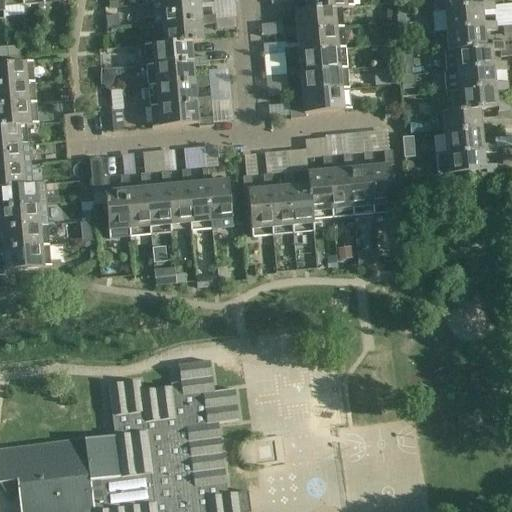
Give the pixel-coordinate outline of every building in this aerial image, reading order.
[(2,0),(3,9),(4,9),(23,7),(22,0),(2,0)] [(213,0),(199,0),(153,5),(154,25),(201,20),(200,18),(199,6),(213,5),(213,0)] [(305,0),(306,12),(341,9),(341,10),(352,9),(351,0),(305,0)] [(482,9),(482,5),(481,0),(432,0),(434,13),(445,12),(445,13),(482,9)] [(484,29),(484,25),(482,14),(494,12),(493,3),(482,5),(482,9),(445,13),(447,33),(484,29)] [(342,29),(341,10),(341,9),(306,12),(295,13),(296,29),(282,30),(283,39),(297,38),(297,33),(342,29)] [(201,20),(154,25),(156,46),(191,43),(191,45),(203,44),(202,26),(215,25),(215,17),(200,18),(201,20)] [(485,49),(484,34),(497,33),(496,24),(484,25),(484,29),(447,33),(449,53),(455,53),(455,52),(485,49)] [(344,50),(342,29),(297,33),(297,38),(298,50),(284,51),(285,60),(299,58),(299,54),(344,50)] [(191,43),(156,46),(145,47),(147,68),(193,64),(194,68),(207,66),(206,58),(193,59),(191,45),(191,43)] [(449,53),(443,53),(445,73),(457,72),(457,73),(493,69),(493,65),(492,54),(501,53),(502,58),(511,57),(511,46),(503,48),(502,44),(490,45),(491,48),(485,49),(455,52),(455,53),(449,53)] [(300,74),(346,70),(344,50),(299,54),(299,58),(300,70),(286,72),(287,80),(301,79),(300,74)] [(0,88),(35,85),(33,64),(0,66),(0,88)] [(147,68),(149,88),(195,84),(196,89),(209,87),(208,79),(195,80),(194,68),(193,64),(147,68)] [(495,89),(495,85),(494,74),(505,73),(504,64),(493,65),(493,69),(457,73),(457,72),(443,73),(446,94),(450,94),(449,94),(495,89)] [(302,94),(348,90),(346,70),(300,74),(301,79),(302,90),(287,92),(288,100),(303,99),(302,94)] [(195,84),(149,88),(150,109),(197,104),(198,109),(211,108),(210,99),(197,100),(196,89),(195,84)] [(497,110),(497,105),(495,94),(507,93),(506,84),(495,85),(495,89),(449,94),(450,94),(451,113),(451,114),(479,111),(479,112),(497,110)] [(0,108),(37,106),(35,85),(0,88),(0,108)] [(350,112),(348,90),(302,94),(303,99),(304,111),(289,112),(290,121),(305,120),(304,116),(350,112)] [(197,104),(150,109),(150,110),(143,110),(145,125),(152,124),(152,130),(198,126),(199,130),(213,128),(212,124),(212,119),(210,119),(199,120),(198,109),(197,104)] [(510,104),(497,105),(497,110),(497,114),(510,113),(510,108),(510,104)] [(0,129),(26,127),(26,128),(38,126),(37,106),(0,108),(0,129)] [(481,131),(479,112),(479,111),(451,114),(451,113),(442,114),(444,135),(481,131)] [(121,113),(111,114),(112,134),(123,133),(121,113)] [(0,149),(28,147),(26,128),(26,127),(0,129),(0,149)] [(482,148),(481,131),(444,135),(446,155),(483,152),(483,156),(495,155),(495,147),(482,148)] [(335,155),(334,139),(306,140),(306,151),(266,153),(267,171),(306,170),(305,156),(335,155)] [(0,170),(29,168),(28,147),(0,149),(0,170)] [(446,155),(446,156),(435,157),(437,178),(484,173),(485,177),(498,176),(497,167),(484,168),(483,156),(483,152),(446,155)] [(385,168),(372,169),(369,169),(373,217),(394,215),(390,167),(394,167),(392,153),(383,154),(385,168)] [(348,171),(353,218),(373,217),(369,169),(372,169),(371,155),(363,156),(364,169),(353,170),(348,171)] [(328,173),(333,220),(353,218),(348,171),(353,170),(352,157),(342,158),(344,172),(332,173),(328,173)] [(312,222),(333,220),(328,173),(332,173),(331,159),(322,160),(323,174),(307,175),(308,186),(309,186),(312,222)] [(102,161),(89,163),(92,196),(100,195),(104,195),(109,242),(130,240),(125,192),(121,193),(109,194),(108,180),(104,180),(102,161)] [(31,188),(29,168),(0,170),(0,190),(31,188)] [(201,170),(203,185),(206,184),(211,232),(232,230),(227,182),(211,184),(210,169),(201,170)] [(190,226),(191,234),(211,232),(206,184),(203,185),(190,186),(189,172),(181,172),(182,186),(186,186),(190,226)] [(169,173),(161,174),(162,189),(166,188),(170,236),(177,235),(177,227),(190,226),(186,186),(182,186),(170,187),(169,173)] [(314,233),(312,222),(309,186),(308,186),(293,188),(291,173),(282,174),(284,188),(288,188),(293,235),(314,233)] [(272,237),(293,235),(288,188),(284,188),(272,189),(271,175),(262,176),(263,190),(268,190),(272,237)] [(150,238),(170,236),(166,188),(162,189),(150,190),(149,176),(140,176),(142,190),(146,190),(149,230),(150,238)] [(268,190),(263,190),(252,192),(250,177),(242,178),(243,193),(247,193),(251,239),(272,237),(268,190)] [(129,178),(120,178),(121,193),(125,192),(130,240),(137,239),(136,231),(149,230),(146,190),(142,190),(130,192),(129,178)] [(0,211),(45,207),(43,187),(31,188),(0,190),(0,211)] [(0,237),(0,236),(0,231),(47,228),(45,207),(0,211),(0,237)] [(0,256),(2,256),(2,252),(49,248),(47,228),(0,231),(0,236),(0,237),(1,249),(0,248),(0,256)] [(2,252),(2,256),(3,268),(0,268),(0,277),(4,277),(4,274),(51,269),(49,248),(2,252)] [(174,274),(154,276),(155,288),(175,287),(174,274)] [(216,279),(195,281),(196,290),(217,288),(216,279)] [(213,393),(208,363),(177,367),(179,384),(169,386),(169,389),(139,393),(138,383),(108,387),(115,438),(0,453),(0,485),(15,484),(18,511),(248,511),(246,494),(226,496),(216,425),(237,423),(233,391),(213,393)]
